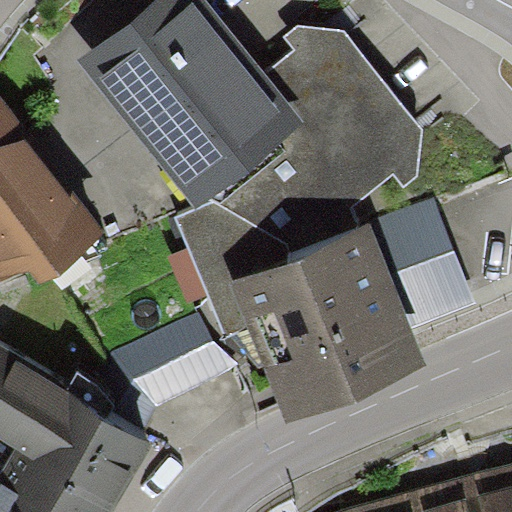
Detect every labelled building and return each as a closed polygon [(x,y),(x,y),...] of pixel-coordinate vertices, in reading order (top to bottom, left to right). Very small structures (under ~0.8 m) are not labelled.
[(197,0),(171,0),(100,58),(215,198),(286,141),(275,128),(291,115),(259,76),(197,0)] [(286,141),(215,198),(297,238),(358,216),(352,200),(405,162),(406,125),(342,42),(306,42),(259,76),(291,115),(275,128),(286,141)] [(108,240),(6,99),(0,110),(0,259),(31,246),(49,272),(108,240)] [(358,216),(297,238),(215,198),(180,213),(226,318),(280,358),(293,390),(412,343),(398,315),(363,230),(358,216)] [(432,200),(363,230),(398,315),(468,289),(432,200)] [(216,371),(188,316),(118,351),(98,389),(141,414),(155,401),(216,371)] [(98,389),(4,335),(0,342),(0,430),(19,442),(0,474),(0,511),(94,511),(149,418),(141,414),(98,389)] [(511,511),(511,464),(334,511),(511,511)]
